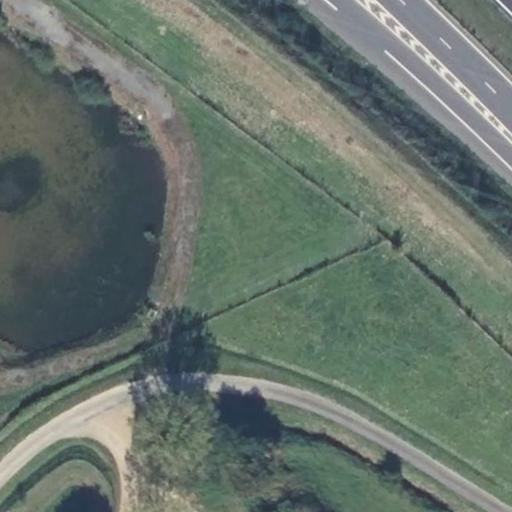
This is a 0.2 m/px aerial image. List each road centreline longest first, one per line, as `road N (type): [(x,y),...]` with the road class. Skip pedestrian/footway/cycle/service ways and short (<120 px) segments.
road 1 (unclassified): [(0,482),(98,412),(198,382),(271,391),(347,419),(503,511)]
road 2 (motorway): [(337,0),(511,152)]
road 3 (trunk): [(399,0),(511,109)]
